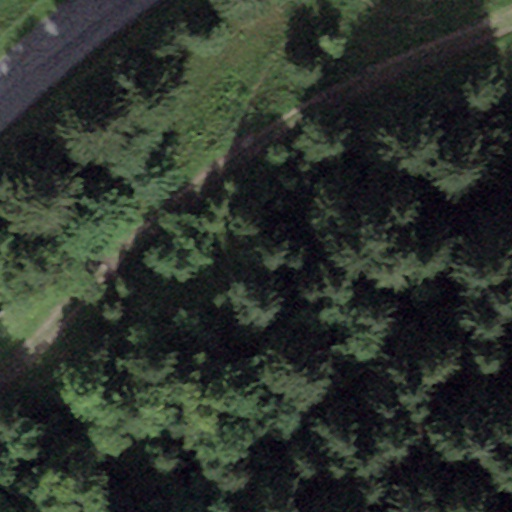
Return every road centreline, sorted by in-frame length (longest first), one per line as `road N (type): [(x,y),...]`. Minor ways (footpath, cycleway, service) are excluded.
road 1 (track): [(0,317),(134,195),(279,94),(427,33),(511,14)]
road 2 (unclassified): [(0,125),(133,0)]
